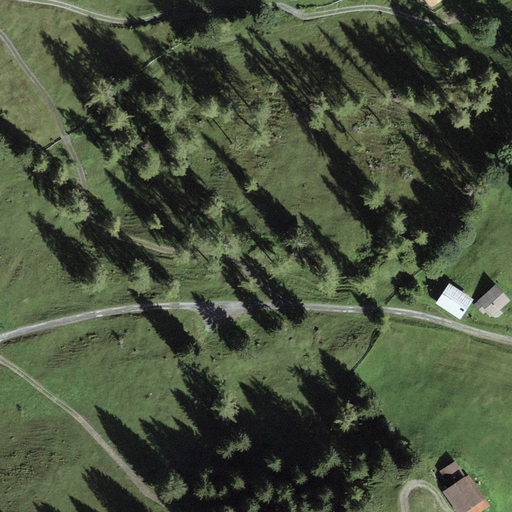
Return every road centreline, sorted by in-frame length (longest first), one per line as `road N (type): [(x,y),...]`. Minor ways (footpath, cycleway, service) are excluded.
road 1 (track): [(511,341),(403,311),(221,303),(67,322),(0,341)]
road 2 (track): [(44,0),(126,20),(279,5),(306,16),(367,7),(419,20),(511,20)]
road 3 (track): [(284,306),(230,254),(164,249),(95,224),(51,101),(0,31)]
